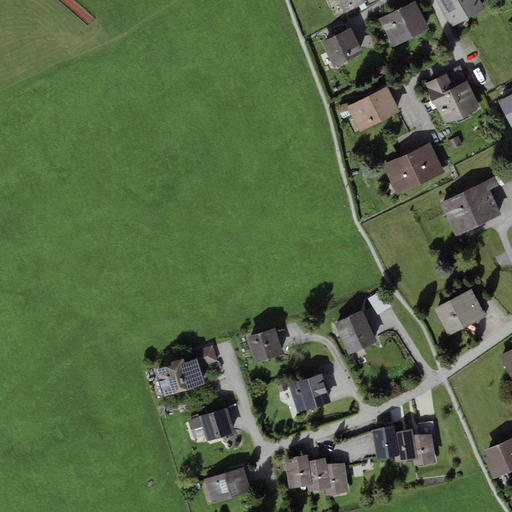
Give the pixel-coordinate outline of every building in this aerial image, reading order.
[(366,0),(338,0),(345,13),(367,1),(366,0)] [(414,0),(379,18),(393,47),(429,29),(414,0)] [(438,0),(452,26),(484,8),(480,0),(438,0)] [(350,28),(322,42),(334,66),(362,52),(350,28)] [(460,66),(425,82),(445,122),(479,106),(460,66)] [(386,87),(347,106),(360,131),(399,112),(386,87)] [(511,94),(498,101),(511,127),(511,94)] [(458,136),(447,141),(451,150),(462,145),(458,136)] [(431,142),(383,164),(397,194),(445,172),(431,142)] [(495,176),(440,201),(456,236),(502,214),(491,191),(500,187),(495,176)] [(471,289),(434,308),(448,335),(486,316),(471,289)] [(363,310),(334,323),(349,355),(377,342),(363,310)] [(275,328),(248,337),(256,363),(283,354),(275,328)] [(511,341),(511,349),(500,356),(511,378),(511,340),(511,341)] [(172,364),(156,369),(165,396),(205,383),(200,366),(218,361),(213,345),(170,358),(172,364)] [(322,373),(289,384),(299,413),(332,402),(322,373)] [(227,408),(188,421),(194,438),(205,434),(207,441),(235,432),(227,408)] [(396,457),(394,431),(394,426),(373,428),(376,458),(396,457)] [(394,431),(396,457),(397,462),(415,460),(412,435),(412,430),(394,431)] [(412,435),(415,460),(415,465),(435,463),(433,433),(412,435)] [(511,437),(484,450),(487,457),(485,458),(494,479),(511,470),(511,437)] [(310,487),(307,460),(306,455),(285,457),(289,489),(310,487)] [(328,490),(325,465),(325,458),(307,460),(310,487),(310,492),(328,490)] [(325,465),(328,490),(329,494),(349,492),(346,462),(325,465)] [(244,467),(205,479),(213,503),(252,490),(244,467)]
